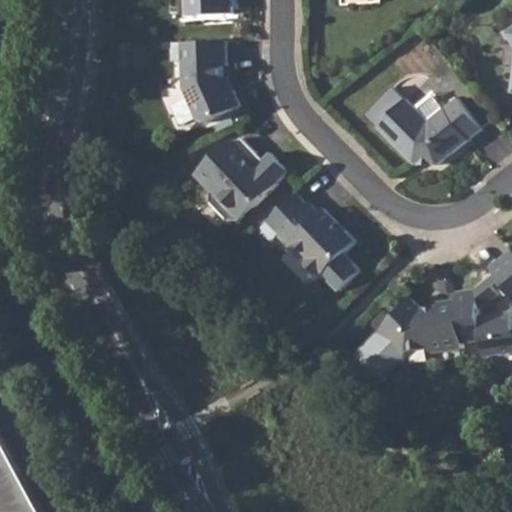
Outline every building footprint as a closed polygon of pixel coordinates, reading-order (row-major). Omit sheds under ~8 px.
[(187,0),(188,5),(195,12),(214,11),(214,15),(236,14),(234,0),(187,0)] [(229,66),(228,41),(183,42),(185,88),(200,121),(206,123),(243,106),(236,91),(229,88),(225,79),(224,66),(229,66)] [(440,165),(485,130),(460,98),(430,122),(407,99),(379,127),(415,164),(422,164),(422,162),(432,162),(432,165),(440,165)] [(281,182),(292,172),(273,153),(262,164),(256,157),(259,153),(245,139),(226,147),(197,175),(213,191),(213,202),(232,221),(243,221),(282,183),(281,182)] [(311,203),(279,234),(291,247),(296,242),(309,256),(309,257),(309,264),(318,274),(325,274),(359,242),(348,231),(343,231),(336,225),(340,222),(326,209),(322,213),(311,203)] [(511,263),(498,275),(511,293),(511,313),(483,318),(481,307),(484,307),(500,294),(490,281),(478,290),(458,293),(459,300),(465,342),(484,339),(487,355),(511,351),(511,263)] [(465,348),(459,300),(440,302),(441,306),(424,308),(415,299),(381,332),(407,358),(410,351),(429,348),(435,352),(465,348)] [(0,511),(44,511),(27,480),(0,433),(0,511)]
